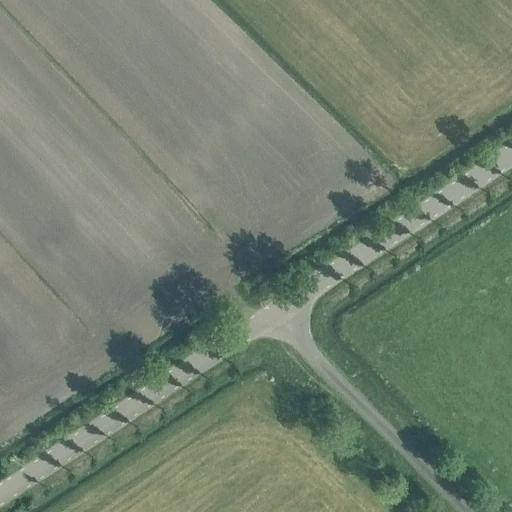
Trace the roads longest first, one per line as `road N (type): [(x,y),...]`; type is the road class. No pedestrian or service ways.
road 1 (unclassified): [(0,507),(276,321)]
road 2 (unclassified): [(276,321),(511,163)]
road 3 (unclassified): [(461,511),(276,321)]
